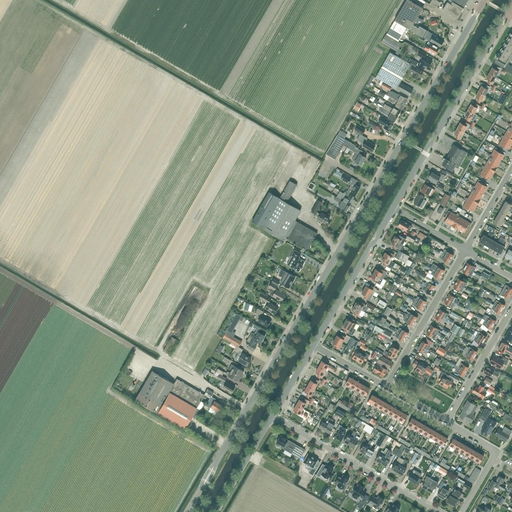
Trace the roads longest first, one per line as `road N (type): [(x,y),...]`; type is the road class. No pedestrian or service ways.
road 1 (tertiary): [(187,511),(484,0)]
road 2 (unclassified): [(393,209),(511,3)]
road 3 (track): [(172,367),(0,269)]
road 4 (residential): [(439,511),(272,416)]
road 5 (track): [(0,260),(156,350)]
road 6 (residential): [(386,387),(465,250)]
road 7 (unclassified): [(314,344),(393,209)]
road 8 (residential): [(445,422),(511,308)]
